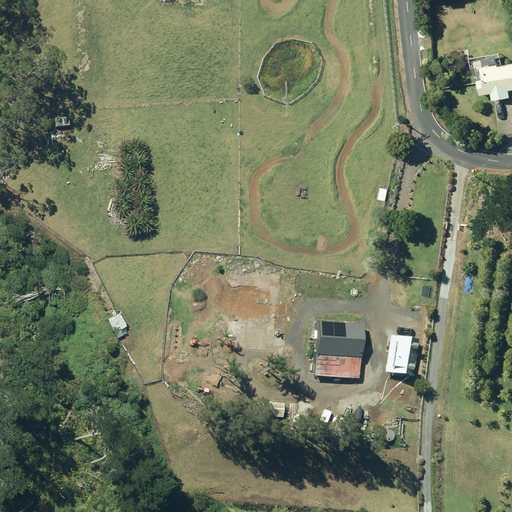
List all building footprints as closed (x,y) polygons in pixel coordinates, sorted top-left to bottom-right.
[(511,66),(481,72),(483,82),(476,83),(478,96),(511,90),(511,66)] [(56,130),(59,138),(72,133),(69,125),(56,130)] [(264,291),(281,291),(282,268),(254,268),(253,283),(264,283),(264,291)] [(237,326),(246,326),(247,321),(263,322),(265,293),(256,292),(256,286),(228,285),(226,320),(238,320),(237,326)] [(310,355),(356,358),(358,324),(312,322),(310,355)] [(310,376),(355,379),(356,360),(311,357),(310,376)] [(259,419),(280,420),(281,403),(260,402),(259,419)] [(326,423),(350,425),(351,412),(327,410),(326,423)]
